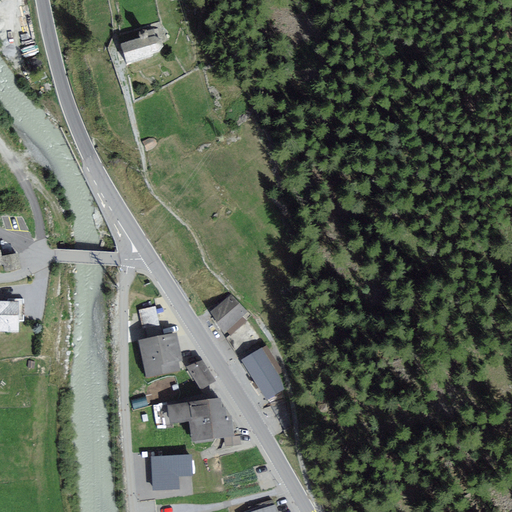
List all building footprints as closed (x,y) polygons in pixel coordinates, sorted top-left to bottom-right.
[(145,38),(121,45),(128,65),(151,57),(157,53),(161,48),(159,40),(154,38),(145,38)] [(15,255),(1,258),(3,273),(17,271),(15,255)] [(230,298),(208,318),(225,337),(248,317),(230,298)] [(18,302),(0,302),(0,333),(18,333),(18,302)] [(158,327),(154,308),(138,312),(142,330),(158,327)] [(174,333),(138,341),(145,379),(181,372),(174,333)] [(260,350),(242,360),(266,402),(284,392),(260,350)] [(213,384),(200,362),(186,370),(200,392),(213,384)] [(217,399),(162,406),(165,427),(183,424),(186,444),(234,438),(231,416),(224,415),(223,408),(218,408),(217,399)] [(193,452),(152,453),(153,488),(181,487),(181,475),(194,474),(193,452)] [(278,511),(276,503),(250,511),(278,511)]
